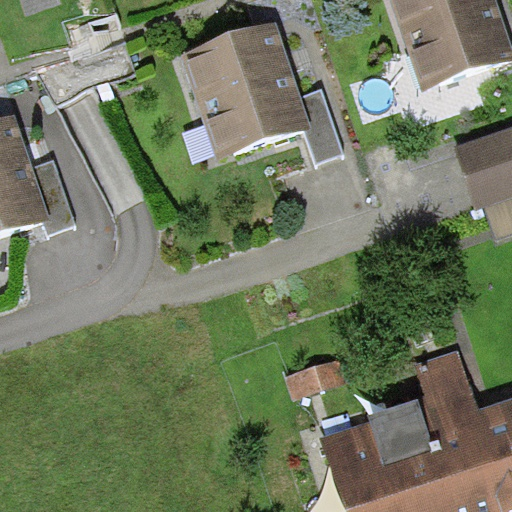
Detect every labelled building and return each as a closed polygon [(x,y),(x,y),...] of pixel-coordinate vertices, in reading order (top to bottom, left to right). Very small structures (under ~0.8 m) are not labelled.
[(511,51),(495,0),(392,0),(423,92),(511,62),(511,51)] [(181,60),(219,164),(308,133),(318,161),(343,153),(323,93),(302,100),(276,27),(181,60)] [(0,122),(0,238),(46,224),(48,232),(75,224),(54,162),(35,168),(18,117),(0,122)] [(511,128),(455,148),(477,211),(511,198),(511,128)] [(511,511),(511,406),(480,417),(460,355),(417,369),(427,401),(372,419),(374,425),(321,442),(343,511),(511,511)] [(339,364),(287,380),(293,401),(346,386),(339,364)]
